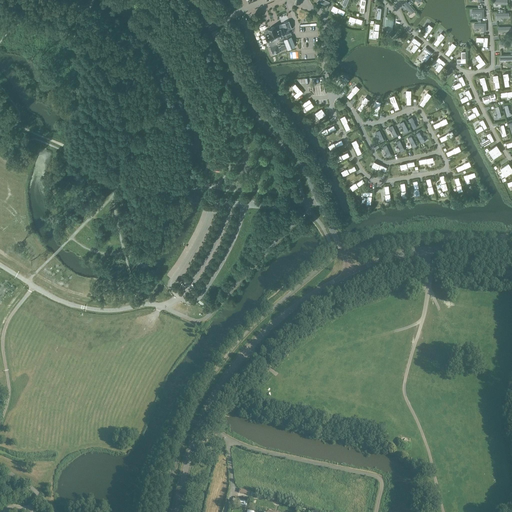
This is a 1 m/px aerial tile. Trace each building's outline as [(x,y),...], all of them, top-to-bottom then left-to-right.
[(413,12),(414,11),(406,1),(403,5),(405,8),(406,7),(407,8),(407,9),(409,11),(409,12),(410,13),(411,13),(413,12)] [(337,12),(343,15),(344,11),(333,6),(331,10),(337,12)] [(479,18),(484,17),(484,9),(472,9),(472,13),(480,13),(480,14),(479,14),(479,18)] [(391,35),(394,17),(386,16),(383,34),(391,35)] [(289,21),(264,30),(273,54),(287,48),(288,50),(295,47),(288,29),(292,28),(289,21)] [(481,31),(486,31),(486,23),(474,23),(474,27),(482,27),(482,28),(481,28),(481,31)] [(422,35),(425,38),(433,27),(429,25),(427,27),(426,27),(425,28),(426,29),(425,29),(425,30),(422,35)] [(437,46),(445,36),(441,33),(439,36),(438,35),(437,37),(438,37),(437,38),(433,44),(437,46)] [(488,38),(477,37),(476,41),(480,41),(480,42),(482,42),(482,41),(483,41),(483,46),(487,47),(488,38)] [(414,52),(421,43),(414,38),(411,41),(415,44),(415,45),(414,45),(413,46),(411,49),(414,52)] [(448,56),(456,46),(452,43),(450,46),(450,45),(449,47),(449,48),(445,53),(448,56)] [(423,59),(426,61),(433,53),(426,47),(423,50),(427,53),(426,54),(425,55),(425,56),(423,59)] [(457,63),(466,63),(466,60),(465,52),(461,52),(461,56),(461,58),(462,59),(456,59),(457,63)] [(478,69),(486,63),(479,54),(476,57),(477,59),(478,61),(480,62),(475,65),(478,69)] [(439,72),(446,63),(439,57),(436,61),(440,64),(439,64),(438,66),(436,69),(439,72)] [(466,84),(462,76),(458,78),(460,82),(459,83),(459,82),(457,83),(457,84),(454,85),(455,89),(466,84)] [(340,91),(349,80),(345,77),(344,79),(343,78),(342,80),(343,80),(342,81),(337,88),(340,91)] [(488,90),(484,77),(480,78),(480,81),(480,83),(481,83),(481,84),(482,84),(483,91),(488,90)] [(296,99),(303,93),(295,84),(292,86),(295,89),(294,90),(296,91),(297,92),(293,95),(296,99)] [(350,99),(359,89),(356,86),(354,88),(353,88),(352,89),(352,90),(346,96),(350,99)] [(472,98),(469,90),(465,91),(467,96),(466,96),(464,97),(460,99),(462,103),(472,98)] [(423,107),(431,95),(427,93),(425,95),(424,96),(424,97),(423,98),(424,98),(419,104),(423,107)] [(399,109),(394,96),(390,97),(391,99),(390,100),(391,101),(392,102),(395,110),(399,109)] [(361,111),(369,100),(365,97),(363,100),(363,99),(362,101),(361,102),(362,102),(357,109),(361,111)] [(307,111),(314,106),(309,99),(302,104),(304,107),(305,109),(305,108),(307,111)] [(480,114),(476,106),(472,108),(474,113),(473,113),(471,113),(472,114),(468,116),(470,119),(480,114)] [(319,120),(326,115),(321,108),(314,113),(316,115),(315,115),(316,117),(317,116),(319,120)] [(340,118),(346,131),(350,129),(347,122),(346,120),(347,120),(346,119),(344,116),(340,118)] [(408,119),(413,129),(417,127),(414,121),(412,117),(408,119)] [(433,125),(435,129),(447,123),(445,118),(444,119),(442,119),(443,120),(440,121),(433,125)] [(487,128),(483,119),(479,121),(481,126),(480,126),(478,127),(479,127),(475,129),(477,133),(487,128)] [(405,133),(409,131),(404,121),(400,123),(402,128),(402,127),(405,133)] [(323,136),(336,129),(334,125),(327,129),(326,129),(325,129),(324,130),(321,132),(323,136)] [(394,137),(397,135),(393,125),(389,127),(391,132),(391,131),(394,137)] [(381,142),(384,140),(380,130),(376,132),(378,136),(381,142)] [(439,138),(441,142),(454,136),(452,131),(449,133),(449,132),(447,133),(447,134),(446,134),(439,138)] [(421,143),(425,141),(422,137),(419,132),(416,133),(421,143)] [(494,141),(490,133),(486,135),(488,139),(488,140),(487,139),(486,140),(482,142),(484,146),(494,141)] [(413,148),(416,146),(411,136),(408,138),(411,143),(410,143),(413,148)] [(331,150),(343,144),(341,140),(334,144),(334,143),(333,144),(333,143),(331,144),(331,145),(328,146),(331,150)] [(357,155),(362,153),(358,146),(358,145),(358,144),(358,143),(357,143),(356,140),(351,142),(357,155)] [(401,152),(404,150),(400,140),(396,142),(399,147),(398,147),(401,152)] [(387,157),(391,155),(386,145),(383,146),(385,152),(387,157)] [(453,149),(446,152),(448,156),(461,151),(458,146),(456,148),(455,147),(454,148),(453,149)] [(501,152),(496,146),(489,150),(490,152),(489,152),(491,154),(493,157),(501,152)] [(337,163),(349,156),(347,152),(340,156),(339,156),(337,156),(337,157),(335,158),(337,163)] [(458,172),(471,166),(469,161),(466,163),(466,162),(464,163),(463,164),(456,167),(458,172)] [(385,172),(387,168),(374,162),(372,166),(375,167),(375,168),(376,169),(376,168),(378,169),(378,168),(385,172)] [(511,170),(511,169),(508,163),(501,168),(502,170),(501,170),(503,172),(505,175),(511,170)] [(343,176),(356,170),(354,166),(347,169),(346,170),(345,169),(344,170),(341,172),(343,176)] [(474,172),(463,175),(466,184),(470,183),(469,178),(470,177),(471,178),(472,177),(475,176),(474,172)] [(447,189),(444,175),(439,176),(442,184),(441,184),(442,185),(441,185),(441,187),(442,187),(443,190),(447,189)] [(458,190),(458,192),(463,191),(458,177),(454,179),(457,187),(457,188),(457,190),(458,190)] [(430,178),(426,179),(428,187),(428,189),(427,189),(428,190),(429,193),(434,192),(430,178)] [(353,190),(365,183),(362,179),(355,183),(354,184),(354,183),(352,184),(353,185),(350,186),(353,190)] [(371,204),(372,192),(363,191),(363,195),(368,196),(367,198),(367,199),(367,200),(367,203),(371,204)]
